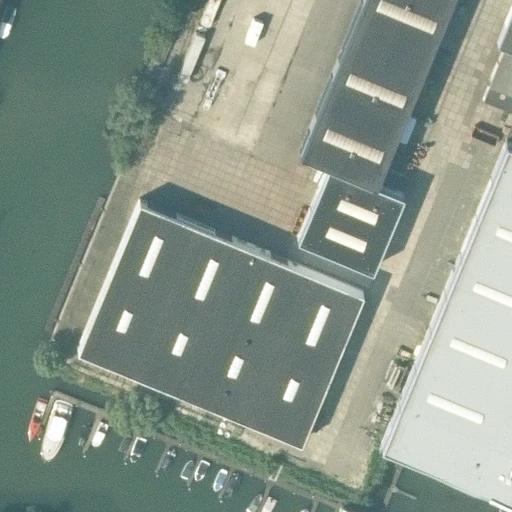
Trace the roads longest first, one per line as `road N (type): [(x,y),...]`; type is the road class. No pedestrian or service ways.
road 1 (unknown): [(484,0),(326,434)]
road 2 (unknown): [(338,0),(255,185)]
